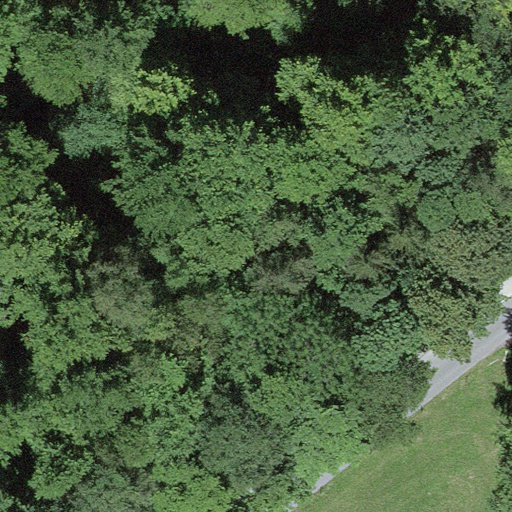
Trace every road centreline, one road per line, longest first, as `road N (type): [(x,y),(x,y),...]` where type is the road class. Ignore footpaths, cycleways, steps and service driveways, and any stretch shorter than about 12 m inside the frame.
road 1 (trunk): [(367,0),(0,211)]
road 2 (unclassified): [(264,511),(511,309)]
